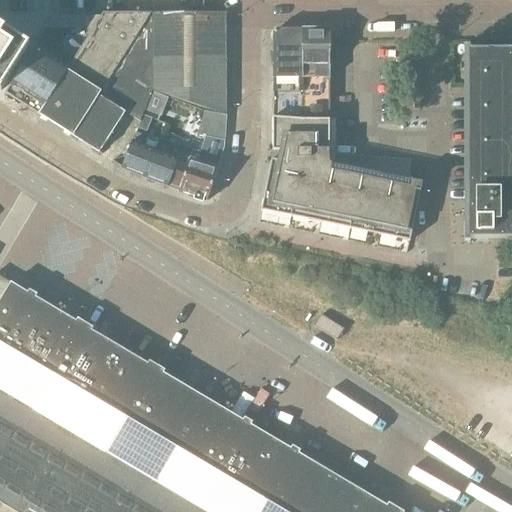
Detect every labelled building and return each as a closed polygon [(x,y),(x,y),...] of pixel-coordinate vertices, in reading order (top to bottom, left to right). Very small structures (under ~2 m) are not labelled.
[(38,114),(71,135),(97,95),(98,96),(151,13),(102,13),(100,17),(93,28),(70,64),(38,114)] [(71,135),(98,153),(124,113),(139,122),(142,115),(144,109),(151,92),(151,13),(98,96),(97,95),(71,135)] [(226,13),(151,13),(151,92),(165,96),(226,116),(226,13)] [(46,28),(93,28),(100,17),(53,17),(46,28)] [(0,90),(1,91),(30,46),(0,27),(0,90)] [(328,30),(302,30),(302,119),(329,120),(329,109),(329,29),(328,29),(328,30)] [(272,93),(272,118),(302,119),(302,30),(276,30),(272,34),(272,93)] [(4,93),(38,114),(70,64),(36,43),(4,93)] [(469,239),(502,239),(511,239),(511,201),(511,50),(468,50),(469,88),(469,239)] [(165,96),(151,92),(144,109),(158,115),(165,96)] [(226,116),(204,112),(196,135),(224,142),(226,116)] [(142,115),(139,122),(137,128),(146,131),(151,118),(142,115)] [(335,120),(329,120),(302,119),(272,118),(272,151),(274,151),(274,161),(271,160),(260,211),(409,242),(419,192),(420,192),(422,183),(409,181),(408,181),(361,171),(345,168),(331,166),(334,163),(334,155),(335,155),(335,120)] [(120,170),(144,179),(155,150),(132,141),(120,170)] [(178,192),(188,159),(190,154),(181,150),(177,159),(155,150),(144,179),(178,192)] [(178,192),(207,201),(217,169),(188,159),(178,192)] [(35,298),(24,291),(10,283),(0,300),(0,343),(6,347),(35,298)] [(82,326),(72,320),(35,298),(6,347),(0,356),(0,371),(41,396),(53,375),(82,326)] [(320,315),(313,326),(336,341),(343,329),(320,315)] [(154,369),(103,338),(82,326),(53,375),(125,418),(154,369)] [(0,391),(202,511),(282,511),(268,503),(221,475),(173,446),(125,418),(53,375),(41,396),(0,371),(0,356),(6,347),(0,343),(0,391)] [(202,397),(191,391),(154,369),(125,418),(173,446),(202,397)] [(202,511),(0,391),(0,502),(5,505),(15,511),(202,511)] [(250,425),(239,419),(202,397),(173,446),(221,475),(250,425)] [(298,454),(286,447),(250,425),(221,475),(268,503),(298,454)] [(392,511),(393,511),(384,505),(298,454),(268,503),(282,511),(392,511)]
